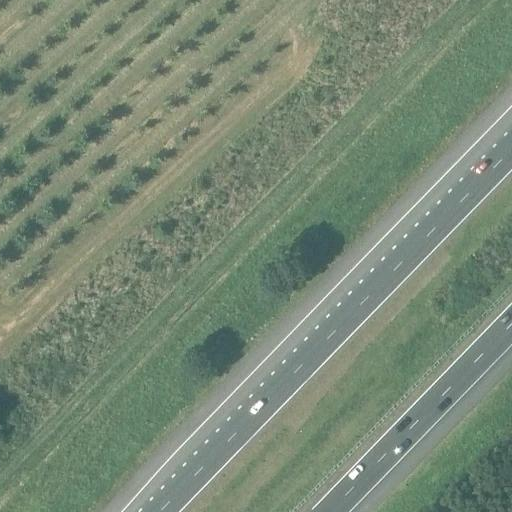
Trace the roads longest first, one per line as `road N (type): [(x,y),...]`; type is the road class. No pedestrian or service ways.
road 1 (motorway): [(511,150),(160,511)]
road 2 (motorway): [(335,511),(511,328)]
